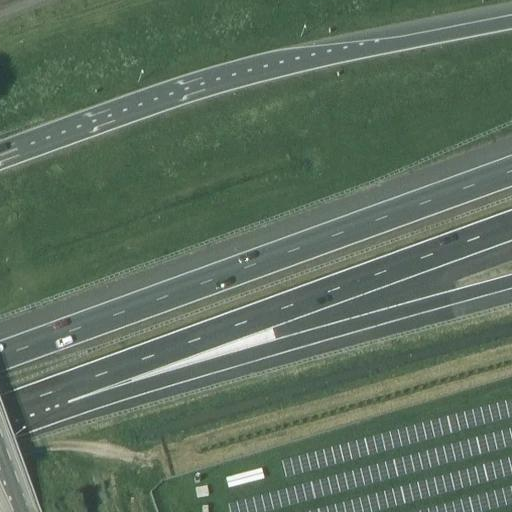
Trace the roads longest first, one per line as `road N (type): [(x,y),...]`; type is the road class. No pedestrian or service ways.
road 1 (motorway): [(511,163),(0,343)]
road 2 (motorway): [(511,20),(218,80),(0,156)]
road 3 (motorway): [(58,390),(511,225)]
road 4 (motorway): [(58,390),(238,359),(511,281)]
